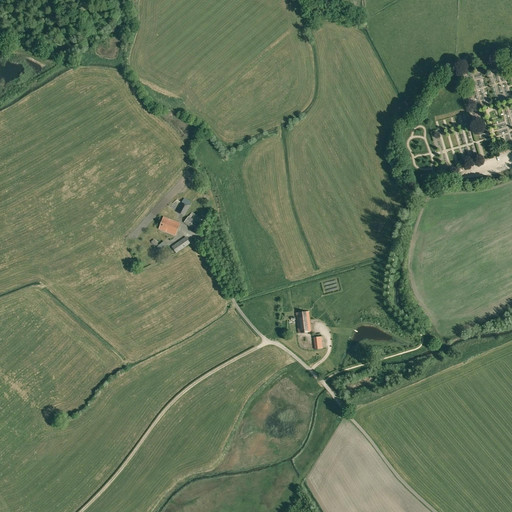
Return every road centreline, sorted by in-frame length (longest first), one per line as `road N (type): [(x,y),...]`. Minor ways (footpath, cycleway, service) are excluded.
road 1 (unclassified): [(435,511),(325,385),(259,334),(200,237)]
road 2 (track): [(80,511),(173,401),(269,342)]
